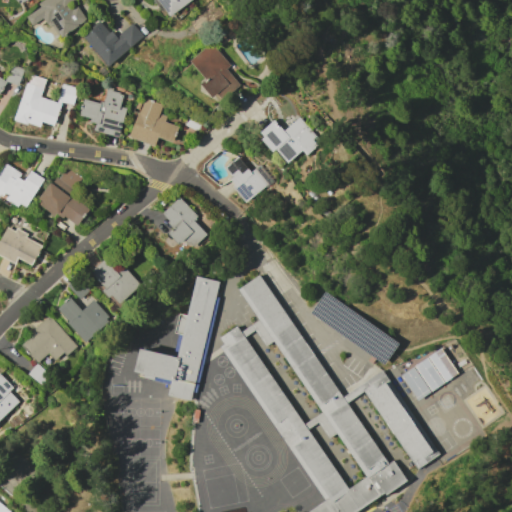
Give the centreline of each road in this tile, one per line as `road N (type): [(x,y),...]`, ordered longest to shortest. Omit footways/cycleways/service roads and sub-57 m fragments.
road 1 (residential): [(0,137),(187,177),(236,215)]
road 2 (residential): [(0,325),(171,172)]
